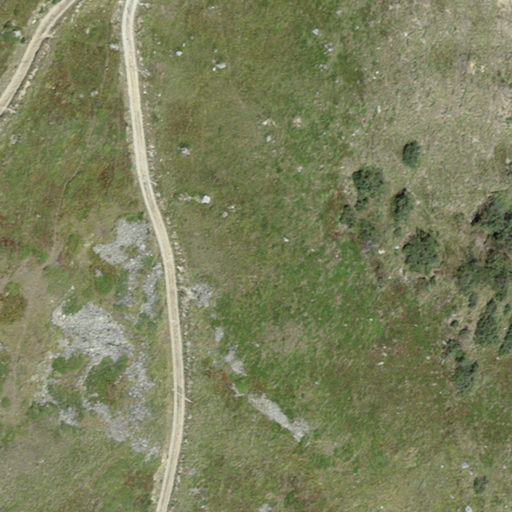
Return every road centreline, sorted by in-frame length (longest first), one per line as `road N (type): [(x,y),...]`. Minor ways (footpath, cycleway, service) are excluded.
road 1 (track): [(158,511),(176,399),(170,283),(142,191),(125,34),(130,0)]
road 2 (track): [(68,0),(0,108)]
